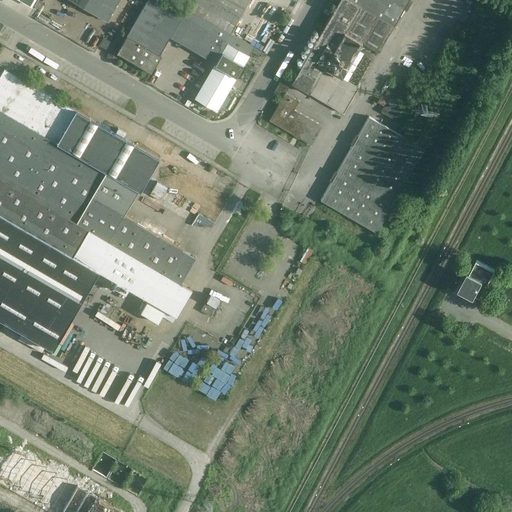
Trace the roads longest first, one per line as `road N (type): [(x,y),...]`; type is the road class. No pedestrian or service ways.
road 1 (residential): [(0,12),(228,145)]
road 2 (residential): [(228,145),(311,0)]
